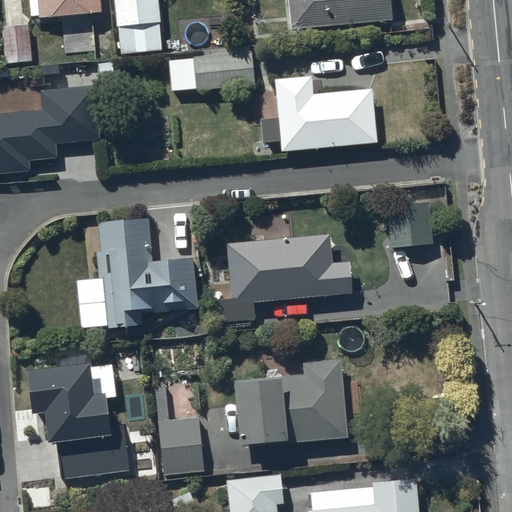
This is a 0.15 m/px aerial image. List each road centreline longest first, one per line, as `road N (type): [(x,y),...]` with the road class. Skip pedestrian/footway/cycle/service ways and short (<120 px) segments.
road 1 (residential): [(511,154),(53,201),(31,212),(0,255)]
road 2 (tertiary): [(496,0),(511,154)]
road 3 (residential): [(0,388),(10,511)]
